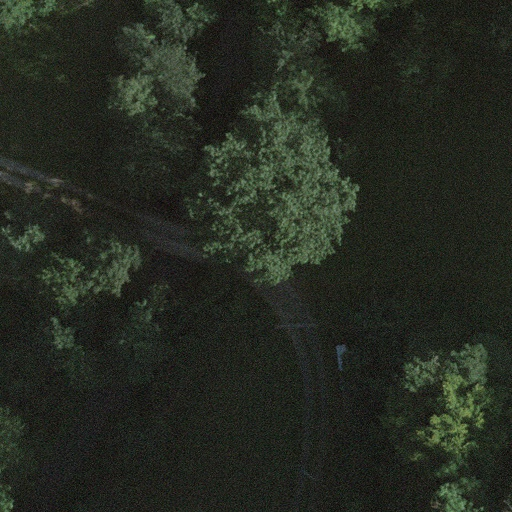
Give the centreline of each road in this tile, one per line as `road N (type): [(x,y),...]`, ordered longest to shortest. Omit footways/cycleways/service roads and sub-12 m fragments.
road 1 (track): [(305,511),(335,381),(315,326),(276,288),(0,173)]
road 2 (track): [(276,288),(304,238),(379,0)]
